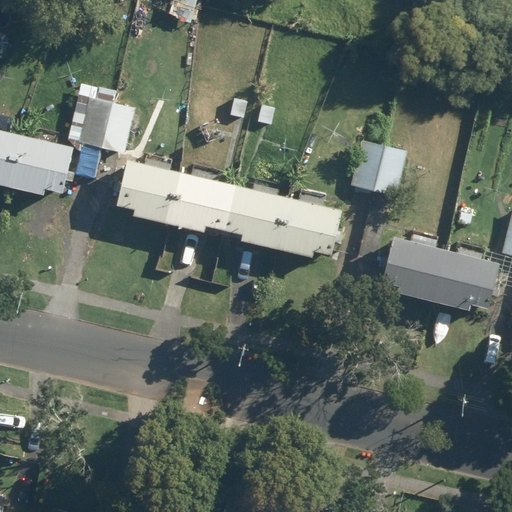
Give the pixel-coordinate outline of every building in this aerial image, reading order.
[(16,34),(0,31),(0,55),(13,57),(16,34)] [(144,105),(97,94),(86,139),(134,150),(144,105)] [(0,172),(53,185),(54,178),(73,182),(83,138),(0,118),(0,172)] [(415,147),(368,137),(358,184),(404,194),(415,147)] [(321,248),(323,240),(343,245),(354,200),(139,149),(128,194),(146,199),(144,207),(214,224),(216,215),(253,224),(252,231),(321,248)] [(411,284),(478,300),(480,292),(501,297),(511,252),(405,227),(395,272),(413,276),(411,284)] [(51,511),(0,500),(0,511),(51,511)]
